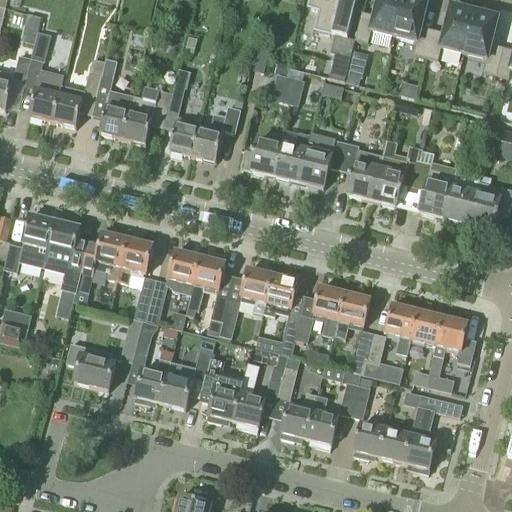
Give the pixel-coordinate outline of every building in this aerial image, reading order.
[(310,0),(307,13),(319,15),(314,35),(347,43),(357,0),(310,0)] [(371,36),(394,41),(404,0),(379,0),(374,21),(361,18),(355,45),(368,48),(371,36)] [(404,0),(394,41),(417,47),(413,60),(425,63),(432,35),(421,32),(427,6),(404,0)] [(441,53),(464,59),(474,17),(451,11),(444,38),(432,35),(425,63),(438,66),(441,53)] [(483,77),(496,81),(503,53),(491,50),(498,21),(484,17),(483,19),(474,17),(464,59),(486,64),(483,77)] [(39,29),(41,21),(28,18),(26,26),(39,29)] [(38,37),(31,64),(32,64),(44,67),(51,41),(38,37)] [(511,55),(503,53),(496,81),(508,84),(510,75),(511,75),(511,55)] [(353,56),(347,79),(362,83),(368,60),(353,56)] [(350,63),(335,60),(329,84),(333,85),(344,87),(350,63)] [(0,114),(7,116),(15,84),(27,87),(32,64),(31,64),(19,61),(15,79),(0,75),(0,114)] [(77,134),(81,118),(92,121),(105,67),(93,64),(89,79),(90,79),(86,98),(62,92),(53,128),(77,134)] [(92,121),(104,124),(100,139),(123,145),(133,102),(110,97),(118,67),(107,64),(106,67),(105,67),(92,121)] [(285,80),(288,69),(277,67),(275,77),(285,80)] [(64,82),(42,76),(31,122),(53,128),(62,92),(61,92),(64,82)] [(277,80),(275,91),(302,98),(305,87),(277,80)] [(202,125),(179,119),(183,102),(182,102),(184,92),(174,89),(171,99),(163,132),(175,135),(170,157),(193,162),(199,135),(200,130),(202,125)] [(275,91),(273,99),(271,104),(299,110),(302,98),(275,91)] [(171,99),(159,96),(145,92),(142,104),(133,102),(123,145),(146,151),(151,129),(163,132),(171,99)] [(235,107),(233,114),(229,113),(226,123),(213,120),(209,138),(199,135),(193,162),(216,168),(224,136),(235,139),(241,116),(242,109),(235,107)] [(395,107),(393,115),(417,121),(419,112),(395,107)] [(361,131),(354,129),(351,140),(358,142),(361,131)] [(488,146),(485,159),(510,165),(511,157),(511,137),(492,133),(488,146)] [(274,138),(272,145),(259,142),(255,158),(245,156),(241,173),(275,182),(284,148),(283,148),(285,141),(274,138)] [(296,151),(284,148),(275,182),(299,188),(311,139),(310,139),(310,141),(299,139),(296,151)] [(329,172),(341,175),(347,148),(311,139),(299,188),(323,194),(329,172)] [(348,148),(347,148),(341,175),(352,178),(347,200),(372,206),(383,162),(359,156),(360,151),(357,151),(359,145),(350,143),(348,148)] [(406,168),(383,162),(372,206),(396,212),(401,191),(413,194),(420,166),(422,156),(410,153),(408,163),(407,163),(406,168)] [(431,169),(420,166),(413,194),(425,196),(419,218),(443,224),(456,174),(431,168),(431,169)] [(443,224),(468,230),(479,185),(455,179),(456,175),(456,174),(443,224)] [(511,206),(511,196),(489,191),(491,183),(481,180),(480,186),(479,185),(468,230),(492,236),(497,219),(508,223),(511,206)] [(12,249),(6,273),(5,275),(18,279),(21,268),(45,274),(56,227),(46,224),(47,221),(34,217),(33,221),(31,220),(24,252),(12,249)] [(1,222),(0,226),(0,244),(1,245),(7,247),(12,225),(1,222)] [(64,295),(77,299),(81,280),(84,268),(89,250),(78,247),(81,233),(80,232),(81,229),(67,226),(66,229),(56,227),(45,274),(67,279),(64,295)] [(84,268),(81,280),(93,283),(95,275),(107,278),(105,285),(118,288),(129,245),(104,238),(100,253),(89,250),(84,268)] [(143,283),(144,279),(147,279),(154,251),(129,245),(118,288),(129,290),(132,280),(143,283)] [(169,285),(167,289),(168,289),(168,292),(174,297),(191,302),(194,291),(201,262),(189,260),(190,255),(178,252),(177,256),(176,256),(169,285)] [(194,291),(191,302),(186,321),(194,323),(195,316),(198,317),(204,298),(217,301),(218,297),(219,297),(226,269),(201,262),(194,291)] [(253,317),(264,319),(274,280),(248,274),(241,303),(242,303),(241,307),(255,310),(253,317)] [(275,318),(288,321),(291,319),(300,283),(285,279),(284,283),(274,280),(264,319),(275,322),(275,318)] [(88,301),(89,298),(93,283),(81,280),(77,299),(88,301)] [(139,306),(144,307),(150,309),(146,328),(141,327),(143,327),(146,328),(157,286),(145,283),(139,306)] [(157,286),(146,328),(158,331),(163,312),(164,308),(168,292),(168,289),(167,289),(157,286)] [(335,343),(339,327),(346,298),(321,292),(314,320),(315,321),(313,325),(327,328),(324,340),(335,343)] [(346,298),(339,327),(335,343),(345,346),(348,333),(361,336),(361,332),(364,333),(371,304),(346,298)] [(212,324),(223,327),(229,304),(217,301),(212,324)] [(231,345),(235,330),(241,307),(229,304),(223,327),(219,341),(219,342),(218,346),(230,349),(231,344),(231,345)] [(411,345),(418,316),(409,314),(410,309),(395,306),(393,310),(386,338),(387,339),(386,342),(386,343),(399,346),(396,359),(407,362),(411,345)] [(32,321),(9,315),(0,348),(23,354),(32,321)] [(424,352),(425,348),(436,351),(443,322),(418,316),(411,345),(412,345),(411,349),(424,352)] [(279,359),(279,361),(287,363),(291,364),(295,346),(296,346),(302,322),(291,319),(288,321),(282,348),(279,359)] [(307,349),(313,325),(302,322),(296,346),(307,349)] [(468,329),(443,322),(436,351),(429,380),(426,391),(452,397),(454,386),(438,382),(445,357),(459,361),(457,368),(470,371),(475,348),(464,345),(468,329)] [(121,366),(133,369),(143,327),(141,327),(131,324),(129,335),(121,366)] [(143,327),(133,369),(144,372),(151,341),(152,341),(158,334),(159,332),(158,331),(146,328),(143,327)] [(362,336),(356,360),(351,378),(351,379),(361,381),(361,380),(363,381),(364,378),(374,339),(362,336)] [(374,339),(367,369),(379,372),(379,371),(379,370),(380,368),(386,343),(386,342),(374,339)] [(203,346),(201,353),(194,384),(205,387),(213,356),(212,356),(214,349),(203,346)] [(116,369),(110,368),(112,360),(72,350),(67,370),(79,373),(75,389),(110,398),(116,369)] [(326,372),(329,362),(311,358),(309,368),(326,372)] [(274,371),(266,402),(267,402),(278,404),(287,363),(279,361),(276,371),(274,371)] [(278,404),(290,407),(292,400),(297,377),(300,366),(291,364),(287,363),(278,404)] [(145,371),(144,376),(143,376),(135,409),(152,413),(153,408),(161,410),(168,382),(167,382),(171,367),(160,364),(157,374),(145,371)] [(205,386),(200,406),(211,409),(219,377),(221,378),(223,368),(210,365),(205,387),(205,386)] [(242,434),(258,438),(267,402),(266,402),(253,398),(260,372),(248,369),(244,382),(246,382),(234,428),(243,430),(242,434)] [(211,409),(207,426),(222,430),(223,425),(234,428),(246,382),(244,382),(243,383),(221,378),(219,377),(211,409)] [(340,420),(351,422),(360,383),(361,381),(351,379),(351,378),(345,377),(342,388),(346,390),(341,412),(339,419),(340,420)] [(416,377),(413,388),(426,391),(429,380),(428,380),(416,377)] [(193,388),(168,382),(161,410),(186,416),(193,388)] [(372,386),(360,383),(351,422),(362,425),(369,394),(372,386)] [(290,407),(281,444),(295,448),(296,443),(307,446),(317,402),(307,399),(304,411),(290,407)] [(404,409),(418,413),(420,402),(407,399),(404,409)] [(340,420),(339,419),(325,416),(328,404),(317,402),(307,446),(316,448),(315,452),(331,456),(332,452),(339,424),(340,420)] [(437,448),(427,445),(434,416),(445,419),(448,409),(420,402),(418,413),(411,441),(404,469),(414,472),(413,477),(429,481),(437,448)] [(386,435),(361,429),(353,462),(368,466),(370,461),(379,463),(386,435)] [(379,463),(404,469),(411,441),(386,435),(379,463)] [(210,511),(211,509),(178,501),(175,511),(210,511)]
